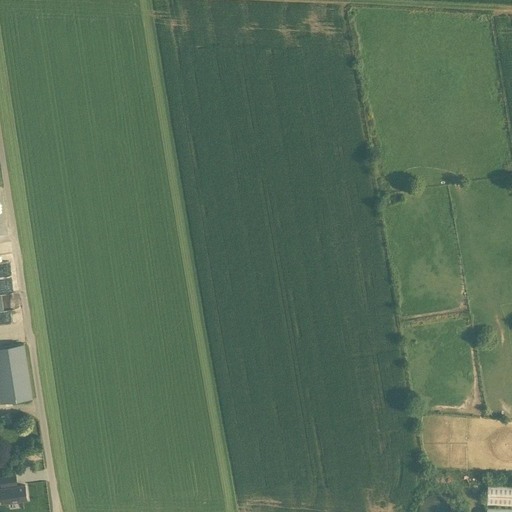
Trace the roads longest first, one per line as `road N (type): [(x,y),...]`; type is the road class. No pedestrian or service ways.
road 1 (unclassified): [(0,136),(57,511)]
road 2 (track): [(511,9),(327,0)]
